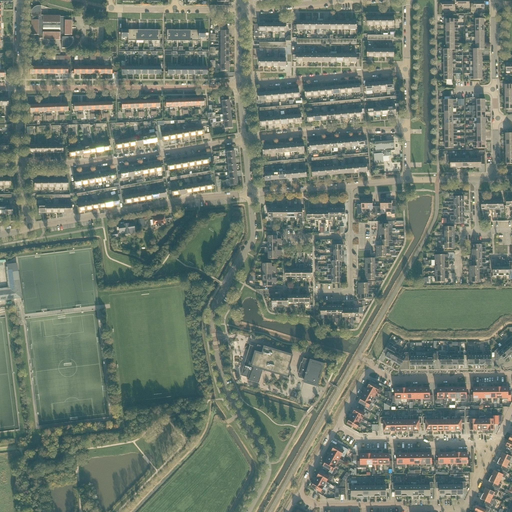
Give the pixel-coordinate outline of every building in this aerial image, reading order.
[(464,8),(470,8),(470,2),(467,2),(466,0),(456,0),(457,6),(463,6),(464,8)] [(449,11),(456,11),(455,5),(452,5),(452,2),(443,2),(443,9),(449,9),(449,11)] [(477,9),(484,8),(484,2),(474,2),(474,4),(471,4),(471,13),(473,13),(477,13),(478,13),(477,9)] [(43,40),(60,40),(62,40),(62,48),(65,48),(67,48),(69,47),(71,46),(72,44),(73,42),(74,40),(74,37),(71,37),(71,35),(73,35),(72,20),(65,21),(65,17),(60,17),(60,16),(41,16),(41,6),(38,6),(36,6),(34,7),(32,9),(31,11),(31,13),(31,16),(32,16),(32,20),(31,20),(31,35),(38,35),(38,39),(43,39),(43,40)] [(304,29),(304,21),(297,21),(297,25),(293,25),(293,33),(297,33),(297,29),(304,29)] [(266,31),(266,23),(259,23),(259,25),(254,25),(254,36),(255,36),(255,35),(262,35),(262,36),(262,31),(266,31)] [(219,32),(221,32),(221,38),(229,38),(229,32),(226,32),(226,28),(219,28),(219,32)] [(128,30),(128,41),(136,41),(136,30),(128,30)] [(136,30),(136,41),(144,41),(144,30),(136,30)] [(144,30),(144,41),(152,41),(152,30),(144,30)] [(152,30),(152,41),(160,41),(160,30),(152,30)] [(167,30),(167,41),(175,41),(175,30),(167,30)] [(279,59),(289,59),(289,56),(289,52),(290,52),(290,50),(285,50),(285,53),(286,53),(286,56),(279,56),(279,59)] [(350,54),(350,62),(356,62),(356,60),(360,60),(360,54),(356,54),(350,54)] [(461,74),(456,74),(453,74),(444,74),(444,80),(446,80),(446,84),(453,84),(453,76),(456,76),(456,80),(461,80),(461,74)] [(388,107),(389,115),(396,114),(396,113),(399,113),(399,107),(395,107),(395,106),(388,107)] [(202,127),(195,128),(197,136),(203,134),(202,127)] [(195,128),(189,129),(190,137),(197,136),(195,128)] [(189,129),(182,130),(183,138),(190,137),(189,129)] [(182,130),(175,132),(176,139),(183,138),(182,130)] [(157,143),(156,135),(155,132),(148,133),(150,144),(157,143)] [(175,132),(168,133),(170,140),(176,139),(175,132)] [(142,137),(143,145),(150,144),(148,133),(146,134),(146,137),(142,137)] [(170,140),(168,133),(162,134),(163,141),(170,140)] [(135,139),(137,146),(143,145),(142,137),(135,139)] [(135,139),(129,140),(130,147),(137,146),(135,139)] [(130,147),(129,140),(122,141),(123,148),(130,147)] [(123,148),(122,141),(115,142),(116,150),(123,148)] [(376,148),(373,148),(373,152),(374,152),(375,163),(384,163),(383,157),(392,156),(391,151),(395,151),(394,141),(375,143),(376,148)] [(102,144),(104,152),(110,151),(109,143),(102,144)] [(96,145),(97,153),(104,152),(102,144),(99,145),(96,145)] [(89,147),(90,154),(97,153),(96,145),(89,147)] [(83,155),(90,154),(89,147),(82,148),(83,155)] [(77,157),(83,155),(82,148),(75,149),(77,157)] [(70,158),(77,157),(75,149),(68,150),(70,158)] [(474,155),(474,159),(475,159),(475,167),(481,167),(481,164),(484,164),(484,156),(481,156),(481,159),(477,159),(477,155),(474,155)] [(201,157),(202,165),(209,164),(208,156),(201,157)] [(457,159),(453,159),(453,156),(447,156),(447,164),(451,164),(451,168),(457,168),(457,159)] [(194,158),(195,166),(202,165),(201,157),(194,158)] [(187,160),(189,167),(195,166),(194,158),(187,160)] [(180,161),(182,168),(189,167),(187,160),(180,161)] [(174,162),(175,169),(182,168),(180,161),(174,162)] [(168,171),(175,169),(174,162),(167,163),(168,171)] [(162,172),(161,166),(161,164),(154,165),(155,173),(162,172)] [(360,164),(361,172),(368,172),(368,171),(370,171),(369,164),(367,164),(360,164)] [(147,166),(148,174),(155,173),(154,165),(147,166)] [(140,168),(142,175),(148,174),(147,166),(140,168)] [(135,176),(142,175),(140,168),(134,169),(135,176)] [(128,178),(129,180),(131,180),(131,177),(135,176),(134,169),(127,170),(128,178)] [(121,179),(128,178),(127,170),(120,171),(121,179)] [(107,174),(108,181),(115,180),(115,178),(118,178),(117,173),(114,174),(114,172),(107,174)] [(80,178),(81,186),(88,184),(87,177),(80,178)] [(75,187),(81,186),(80,178),(73,179),(75,187)] [(176,186),(176,188),(171,188),(172,196),(179,195),(178,187),(177,182),(174,182),(175,186),(176,186)] [(205,183),(206,190),(213,189),(212,182),(205,183)] [(198,184),(199,191),(206,190),(205,183),(198,184)] [(191,185),(193,193),(199,191),(198,184),(191,185)] [(185,186),(186,194),(193,193),(191,185),(185,186)] [(178,187),(179,195),(186,194),(185,186),(178,187)] [(158,191),(159,198),(166,197),(165,189),(158,191)] [(151,192),(153,200),(159,198),(158,191),(151,192)] [(145,193),(146,201),(153,200),(151,192),(145,193)] [(128,193),(128,196),(124,197),(125,199),(122,199),(123,204),(125,204),(126,204),(132,203),(131,195),(131,193),(128,193)] [(138,194),(139,202),(146,201),(145,193),(138,194)] [(132,203),(139,202),(138,194),(131,195),(132,203)] [(111,199),(113,207),(119,205),(118,197),(111,199)] [(104,200),(106,208),(113,207),(111,199),(104,200)] [(362,209),(367,209),(367,199),(362,199),(362,207),(357,207),(357,214),(362,214),(362,209)] [(373,214),(377,214),(377,207),(373,207),(373,199),(367,199),(367,209),(373,209),(373,214)] [(386,209),(386,199),(381,199),(381,207),(377,207),(377,214),(381,214),(381,209),(386,209)] [(386,209),(386,212),(392,212),(392,214),(396,214),(396,207),(392,207),(392,199),(386,199),(386,209)] [(98,201),(99,209),(106,208),(104,200),(98,201)] [(91,202),(92,210),(99,209),(98,201),(91,202)] [(84,203),(86,211),(92,210),(91,202),(84,203)] [(79,212),(86,211),(84,203),(78,204),(79,212)] [(154,225),(165,223),(164,216),(152,218),(154,225)] [(379,230),(392,230),(392,228),(389,228),(389,225),(387,225),(387,222),(381,222),(381,225),(379,225),(379,230)] [(118,226),(119,233),(124,233),(124,235),(134,233),(133,224),(118,226)] [(343,251),(343,245),(340,245),(340,241),(332,241),(332,245),(334,245),(334,249),(330,249),(330,251),(343,251)] [(8,272),(9,280),(10,290),(0,290),(0,300),(21,298),(17,271),(8,272)] [(353,308),(354,321),(356,321),(356,317),(359,317),(359,314),(363,314),(363,308),(359,308),(353,308)] [(397,349),(392,347),(393,344),(390,342),(384,351),(388,353),(386,357),(391,360),(397,349)] [(258,345),(258,347),(250,345),(241,376),(248,378),(248,380),(259,384),(263,370),(289,377),(291,370),(289,369),(293,355),(258,345)] [(502,349),(509,357),(511,353),(511,352),(506,345),(504,347),(502,345),(500,347),(502,349)] [(397,349),(391,360),(396,363),(401,354),(398,353),(400,350),(397,349)] [(501,357),(504,361),(509,357),(502,349),(500,351),(498,349),(494,352),(495,360),(497,360),(501,357)] [(434,365),(434,360),(436,360),(436,352),(430,352),(430,355),(427,355),(428,365),(434,365)] [(438,360),(441,360),(441,365),(446,365),(446,355),(444,355),(444,352),(438,352),(438,360)] [(401,354),(396,363),(401,366),(403,361),(408,361),(408,353),(405,353),(403,356),(401,354)] [(317,385),(323,364),(304,359),(298,379),(317,385)] [(368,388),(377,393),(378,390),(381,391),(383,389),(372,383),(372,382),(371,381),(369,384),(370,385),(368,388)] [(365,393),(377,399),(378,397),(375,395),(377,393),(368,388),(365,393)] [(440,398),(444,398),(444,388),(438,388),(438,395),(435,396),(435,402),(440,402),(440,398)] [(461,388),(461,398),(466,398),(466,402),(470,402),(469,395),(467,395),(467,388),(461,388)] [(476,398),(480,398),(479,388),(473,388),(474,395),(471,395),(471,401),(476,401),(476,398)] [(508,388),(502,388),(502,400),(508,400),(508,401),(511,401),(511,390),(508,390),(508,388)] [(396,399),(401,399),(401,389),(395,389),(395,396),(392,396),(393,402),(396,402),(396,399)] [(424,389),(424,399),(427,399),(427,402),(433,402),(433,396),(430,396),(430,389),(424,389)] [(377,399),(365,393),(362,397),(371,402),(374,404),(377,399)] [(370,405),(371,402),(362,397),(362,398),(361,398),(359,401),(360,402),(359,403),(366,406),(364,409),(370,412),(371,409),(373,407),(370,405)] [(354,413),(353,414),(362,418),(364,416),(367,417),(368,415),(369,412),(364,409),(362,412),(356,408),(356,409),(355,409),(353,412),(354,413)] [(362,418),(353,414),(351,418),(359,423),(361,421),(364,422),(365,420),(362,418)] [(458,415),(458,416),(458,420),(455,420),(455,426),(455,430),(461,430),(461,423),(465,423),(465,416),(463,416),(463,415),(458,415)] [(387,430),(390,430),(390,420),(387,420),(387,416),(384,417),(380,417),(380,423),(384,423),(384,429),(383,429),(383,431),(387,431),(387,430)] [(413,420),(413,430),(419,430),(419,423),(422,423),(422,417),(419,417),(419,416),(416,416),(416,420),(413,420)] [(473,430),(477,430),(476,420),(471,420),(471,416),(467,416),(467,423),(471,423),(471,429),(470,429),(470,431),(473,431),(473,430)] [(488,420),(488,430),(491,430),(495,430),(495,428),(494,428),(494,423),(498,423),(498,416),(494,416),(491,416),(491,420),(488,420)] [(432,430),(432,420),(427,420),(427,417),(423,417),(423,423),(426,423),(426,430),(432,430)] [(356,429),(359,423),(351,418),(349,421),(348,421),(347,424),(348,425),(349,424),(356,429)] [(332,451),(341,456),(344,451),(336,447),(337,446),(335,445),(333,448),(334,448),(332,451)] [(339,459),(341,456),(332,451),(329,456),(341,463),(343,464),(344,462),(339,459)] [(500,458),(509,462),(511,457),(511,453),(510,452),(509,455),(503,453),(500,458)] [(439,463),(445,463),(445,453),(439,454),(439,461),(436,461),(436,467),(439,467),(439,463)] [(462,453),(462,463),(467,463),(467,467),(471,467),(471,460),(468,460),(468,453),(462,453)] [(363,464),(366,464),(366,454),(360,454),(360,461),(358,461),(358,468),(363,468),(363,464)] [(383,454),(383,464),(387,464),(387,468),(392,467),(392,461),(389,461),(389,454),(383,454)] [(398,464),(403,464),(403,454),(397,454),(397,461),(394,461),(394,467),(398,467),(398,464)] [(426,464),(426,467),(435,467),(435,461),(432,461),(432,454),(426,454),(426,464)] [(329,456),(327,461),(335,466),(337,463),(340,465),(341,463),(329,456)] [(507,468),(509,462),(500,458),(498,463),(504,466),(502,469),(508,472),(509,469),(507,468)] [(335,466),(327,461),(326,462),(325,462),(324,465),(324,466),(330,470),(328,472),(334,475),(335,473),(336,473),(337,471),(334,469),(335,466)] [(494,470),(492,476),(501,480),(502,477),(505,478),(507,473),(502,470),(500,473),(494,470)] [(326,482),(328,479),(331,481),(332,479),(334,476),(328,473),(327,475),(320,472),(320,473),(319,473),(317,476),(318,476),(318,477),(326,482)] [(501,480),(492,476),(489,481),(495,484),(494,487),(499,490),(502,484),(499,483),(501,480)] [(318,477),(315,482),(324,487),(328,489),(329,487),(330,487),(331,485),(326,482),(318,477)] [(324,487),(315,482),(313,485),(311,488),(313,488),(320,492),(324,495),(326,492),(322,490),(324,487)] [(430,485),(424,485),(424,496),(425,496),(430,495),(430,489),(433,489),(433,482),(430,483),(430,485)] [(446,495),(446,485),(442,485),(442,482),(437,482),(437,489),(440,489),(440,495),(446,495)] [(460,485),(457,485),(457,495),(463,495),(463,488),(466,488),(466,482),(460,482),(460,485)] [(357,483),(354,483),(348,483),(348,490),(352,490),(352,496),(357,496),(357,483)] [(383,486),(380,486),(380,496),(381,496),(386,496),(386,489),(389,489),(389,483),(383,483),(383,486)] [(402,496),(401,486),(398,486),(398,483),(393,483),(393,489),(396,489),(396,496),(401,496),(402,496)] [(483,494),(492,498),(494,495),(497,496),(499,491),(493,488),(492,491),(486,488),(483,494)] [(492,498),(483,494),(481,499),(487,502),(485,505),(491,508),(493,504),(490,503),(492,498)]
